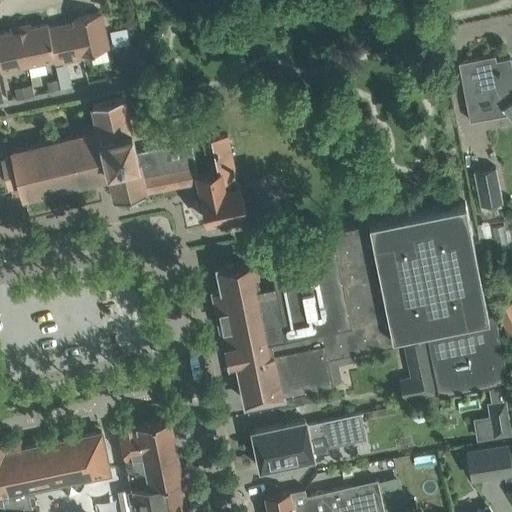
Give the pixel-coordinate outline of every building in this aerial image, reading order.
[(102,11),(75,17),(75,21),(82,52),(110,46),(102,11)] [(75,21),(49,26),(55,58),(56,62),(83,56),(82,52),(75,21)] [(48,23),(21,28),(29,63),(54,58),(55,58),(49,26),(48,23)] [(21,28),(0,32),(0,64),(1,69),(29,63),(21,28)] [(496,59),(495,54),(459,61),(471,120),(484,117),(488,104),(501,101),(511,114),(511,63),(510,56),(496,59)] [(71,74),(59,77),(61,88),(73,85),(71,74)] [(56,79),(47,81),(49,91),(50,91),(58,89),(58,88),(57,82),(56,79)] [(33,84),(15,88),(18,97),(35,94),(33,84)] [(112,183),(116,199),(146,191),(146,190),(199,180),(200,179),(199,173),(191,139),(138,151),(134,129),(131,130),(123,96),(93,103),(98,123),(84,126),(85,133),(58,140),(56,133),(39,137),(41,143),(28,146),(27,144),(26,144),(27,147),(13,150),(14,155),(3,157),(9,184),(20,181),(24,195),(37,192),(38,195),(40,195),(39,192),(52,189),(53,192),(54,191),(54,188),(66,185),(67,188),(69,188),(68,185),(81,182),(82,185),(84,184),(83,181),(96,178),(98,187),(112,183)] [(239,183),(228,133),(212,136),(218,163),(210,165),(211,170),(199,173),(200,179),(199,180),(207,219),(246,211),(240,183),(239,183)] [(503,200),(496,165),(474,169),(481,205),(503,200)] [(224,290),(216,291),(226,342),(224,342),(225,345),(226,345),(226,343),(235,342),(238,358),(243,385),(246,384),(248,395),(245,396),(246,400),(282,393),(284,404),(311,398),(308,386),(333,382),(327,355),(353,349),(405,339),(409,360),(412,375),(401,378),(405,398),(436,391),(437,394),(490,384),(505,381),(508,380),(499,331),(495,312),(488,313),(466,202),(333,228),(251,245),(254,258),(219,265),(224,290)] [(511,300),(500,304),(506,328),(511,326),(511,300)] [(477,438),(511,432),(507,398),(487,401),(490,415),(475,417),(477,438)] [(323,419),(326,435),(256,449),(260,466),(313,454),(312,449),(329,446),(328,443),(354,437),(349,414),(323,419)] [(147,470),(146,469),(149,469),(147,458),(178,451),(170,415),(118,427),(128,474),(136,472),(136,471),(143,470),(143,471),(147,470)] [(252,429),(256,449),(326,435),(323,419),(306,423),(305,417),(252,429)] [(106,449),(102,430),(22,446),(20,437),(3,441),(3,438),(0,439),(0,511),(39,511),(40,507),(32,509),(27,488),(110,471),(106,449)] [(473,478),(511,471),(511,456),(510,441),(468,447),(473,478)] [(183,477),(178,451),(147,458),(149,469),(146,469),(147,470),(143,471),(143,470),(136,471),(136,472),(128,474),(131,486),(117,489),(121,511),(188,511),(181,478),(183,477)] [(269,511),(384,511),(378,480),(378,479),(353,484),(306,495),(304,486),(285,490),(266,495),(269,511)] [(102,511),(117,511),(114,501),(100,505),(102,511)]
